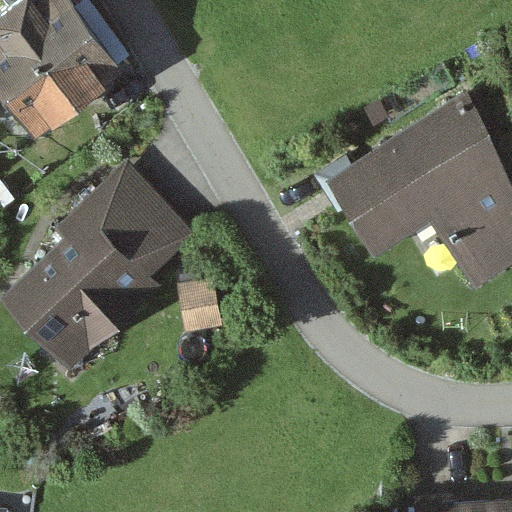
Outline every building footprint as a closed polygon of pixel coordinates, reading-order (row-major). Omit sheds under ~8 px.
[(73,0),(25,0),(0,20),(0,68),(40,118),(118,56),(73,0)] [(511,188),(511,161),(459,81),(326,169),(376,243),(428,209),(473,276),(511,249),(511,204),(505,193),(511,188)] [(195,227),(119,147),(43,218),(59,234),(0,289),(0,291),(74,369),(135,311),(121,297),(195,227)] [(511,511),(511,482),(406,488),(407,511),(511,511)] [(7,511),(8,503),(0,502),(0,511),(7,511)]
